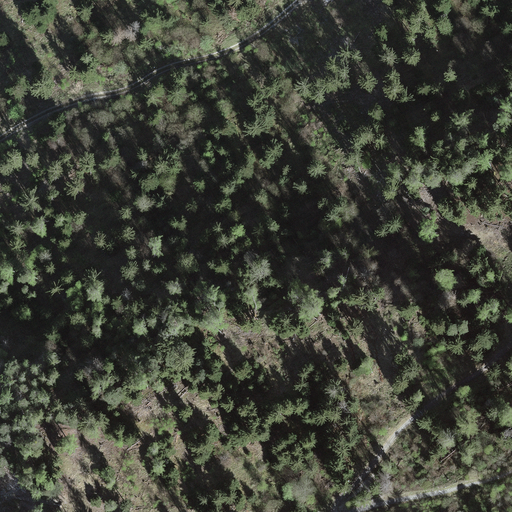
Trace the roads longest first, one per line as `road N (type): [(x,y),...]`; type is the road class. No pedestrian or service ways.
road 1 (track): [(303,0),(221,48),(0,138)]
road 2 (track): [(334,511),(334,500),(411,416),(492,370),(511,349)]
road 3 (track): [(511,466),(474,486),(348,511)]
